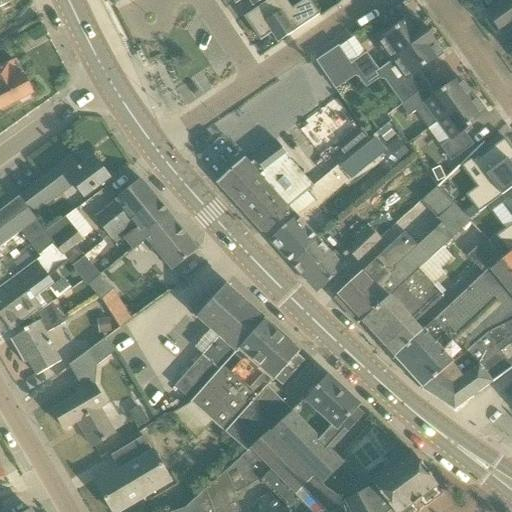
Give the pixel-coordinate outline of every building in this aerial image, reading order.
[(260,41),(271,34),(277,43),(319,15),(308,0),(304,0),(287,12),(278,0),(269,0),(244,17),(260,41)] [(511,26),(511,0),(506,0),(487,14),(490,19),(487,21),(495,32),(498,30),(501,34),(511,26)] [(378,41),(392,61),(429,34),(421,24),(420,25),(413,16),(378,41)] [(404,103),(414,96),(427,86),(428,86),(417,72),(441,55),(434,45),(436,44),(429,34),(392,61),(406,79),(393,88),(404,103)] [(353,68),(338,44),(315,60),(330,83),(353,68)] [(366,53),(353,63),(367,84),(378,76),(375,73),(378,71),(366,53)] [(0,110),(1,109),(2,111),(13,106),(12,104),(18,100),(22,104),(30,100),(30,95),(33,93),(25,76),(23,77),(15,62),(1,69),(0,67),(0,110)] [(414,96),(404,103),(400,106),(408,117),(425,105),(438,122),(473,97),(459,78),(435,96),(427,86),(414,96)] [(486,115),(473,97),(438,122),(451,139),(440,147),(450,161),(473,145),(464,131),(486,115)] [(365,139),(356,129),(335,146),(344,157),(365,139)] [(484,181),(464,195),(477,213),(511,187),(511,167),(509,164),(511,161),(511,150),(504,139),(471,163),(484,181)] [(244,159),(217,183),(260,230),(260,231),(260,232),(288,208),(287,207),(311,186),(287,159),(290,156),(277,141),(253,158),(266,173),(261,178),(244,159)] [(383,154),(373,141),(342,166),(352,179),(383,154)] [(71,158),(19,198),(33,215),(57,198),(51,190),(69,177),(84,198),(110,179),(93,157),(78,168),(71,158)] [(444,179),(439,167),(431,170),(436,182),(444,179)] [(102,229),(125,211),(129,217),(155,197),(141,180),(94,219),(102,229)] [(337,295),(362,322),(386,298),(418,269),(419,270),(431,259),(443,248),(470,222),(454,205),(455,205),(437,187),(422,202),(442,224),(418,247),(404,233),(338,294),(337,295)] [(511,195),(501,204),(511,218),(511,223),(495,236),(508,253),(511,249),(511,195)] [(138,228),(143,234),(168,213),(155,197),(129,217),(125,211),(102,229),(111,240),(133,222),(138,228)] [(0,287),(14,277),(0,258),(0,247),(21,232),(39,255),(54,243),(46,231),(33,215),(19,198),(0,212),(0,287)] [(288,208),(260,232),(270,242),(271,242),(291,264),(317,241),(311,234),(307,229),(288,208)] [(143,234),(138,228),(135,231),(134,230),(124,238),(133,249),(146,238),(172,270),(198,250),(168,213),(143,234)] [(66,216),(46,231),(54,243),(64,255),(84,240),(75,227),(66,216)] [(357,261),(381,239),(371,228),(347,249),(357,261)] [(467,256),(484,274),(488,270),(488,271),(504,259),(486,239),(467,256)] [(317,241),(291,264),(317,293),(342,269),(335,261),(339,258),(329,247),(326,250),(317,241)] [(42,308),(42,309),(52,301),(44,290),(53,283),(48,277),(69,261),(64,255),(54,243),(39,255),(41,257),(14,277),(0,287),(0,292),(5,300),(0,303),(0,316),(11,331),(42,308)] [(437,253),(431,259),(441,271),(453,259),(443,248),(437,253)] [(422,389),(447,366),(448,367),(489,332),(498,328),(511,320),(511,252),(504,259),(488,271),(488,270),(484,274),(422,330),(423,331),(394,358),(422,389)] [(101,275),(85,256),(72,266),(76,269),(74,270),(87,286),(88,285),(101,275)] [(385,348),(394,358),(423,331),(422,330),(415,323),(444,297),(419,270),(418,269),(386,298),(362,322),(386,348),(385,348)] [(114,290),(101,275),(88,285),(101,300),(114,290)] [(197,317),(219,336),(174,386),(193,402),(207,387),(221,370),(237,352),(266,321),(225,285),(224,286),(225,286),(212,300),(209,298),(210,294),(207,291),(190,309),(198,316),(197,317)] [(52,301),(42,309),(38,312),(42,319),(24,330),(24,332),(11,340),(24,364),(28,361),(37,376),(62,362),(46,334),(65,323),(53,302),(52,301)] [(489,332),(448,367),(447,366),(422,389),(421,391),(423,392),(424,391),(454,410),(471,398),(472,399),(474,398),(473,397),(511,368),(511,367),(500,352),(511,343),(511,320),(498,328),(489,332)] [(300,351),(266,321),(237,352),(221,370),(207,387),(193,402),(191,403),(213,422),(246,451),(250,448),(268,431),(292,410),(268,384),(272,380),(273,381),(275,379),(283,386),(304,362),(296,356),(300,351)] [(106,339),(87,353),(96,366),(115,352),(106,339)] [(292,410),(268,431),(293,456),(315,435),(330,450),(347,432),(348,432),(363,416),(356,410),(360,405),(328,376),(305,400),(304,399),(293,410),(292,410)] [(100,408),(106,405),(94,386),(52,410),(64,430),(77,422),(92,447),(115,433),(100,408)] [(213,422),(191,403),(172,415),(199,438),(213,422)] [(285,507),(286,511),(350,511),(347,504),(325,488),(293,456),(268,431),(250,448),(272,471),(300,501),(285,507)] [(169,476),(145,435),(110,456),(119,470),(96,484),(112,511),(119,511),(145,497),(142,492),(169,476)] [(315,435),(293,456),(325,488),(346,469),(342,464),(343,463),(330,450),(315,435)] [(246,451),(240,457),(226,471),(233,492),(238,493),(272,471),(250,448),(246,451)] [(370,490),(364,491),(372,500),(377,507),(385,501),(392,511),(403,511),(438,487),(414,454),(402,463),(389,472),(372,484),(374,487),(370,490)] [(226,471),(195,499),(200,511),(240,511),(239,510),(240,510),(233,492),(226,471)] [(364,491),(362,489),(344,499),(347,504),(350,511),(392,511),(385,501),(377,507),(372,500),(364,491)] [(200,511),(195,499),(186,508),(171,511),(200,511)]
